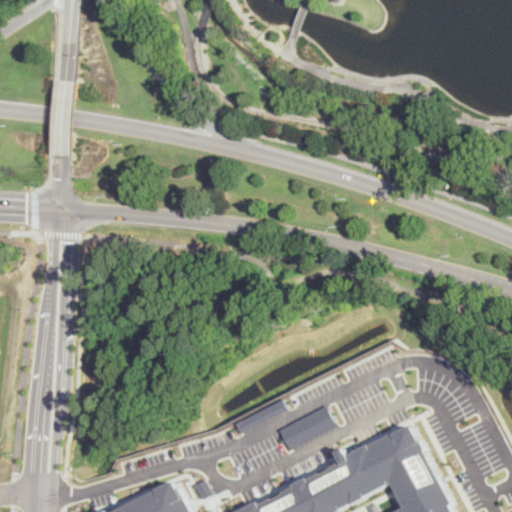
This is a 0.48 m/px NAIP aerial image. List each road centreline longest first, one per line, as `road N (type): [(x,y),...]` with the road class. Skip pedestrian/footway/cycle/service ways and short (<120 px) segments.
road 1 (primary): [(61,208),(293,232),(426,263)]
road 2 (secondary): [(61,208),(35,511)]
road 3 (primary): [(265,155),(0,107)]
road 4 (primary): [(511,237),(265,155)]
road 5 (primary): [(265,155),(205,122),(105,0)]
road 6 (secondary): [(52,511),(65,314)]
